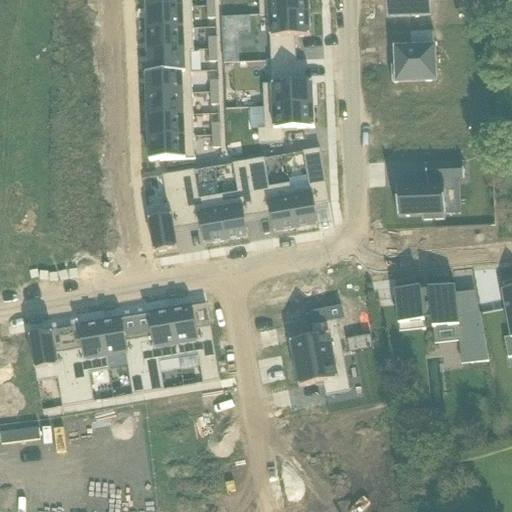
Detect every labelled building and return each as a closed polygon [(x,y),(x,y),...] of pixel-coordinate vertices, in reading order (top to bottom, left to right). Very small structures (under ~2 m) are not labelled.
[(146,0),(147,11),(192,9),(191,0),(146,0)] [(215,0),(206,0),(207,9),(215,8),(215,0)] [(259,0),(260,19),(269,18),(269,17),(310,15),(308,0),(259,0)] [(389,0),(389,4),(390,18),(429,16),(430,16),(429,0),(437,0),(436,0),(389,0)] [(215,8),(207,9),(208,21),(216,20),(215,8)] [(192,9),(147,11),(148,33),(193,31),(192,9)] [(0,10),(0,28),(18,29),(18,12),(18,11),(0,10)] [(484,12),(473,12),(473,26),(485,26),(484,12)] [(310,15),(269,17),(269,18),(272,63),(296,62),(295,48),(295,39),(298,39),(311,38),(310,15)] [(238,19),(222,20),(224,65),(240,65),(238,19)] [(0,28),(0,45),(18,45),(18,29),(0,28)] [(193,31),(148,33),(149,54),(191,53),(191,54),(194,53),(193,31)] [(397,68),(392,68),(393,85),(436,83),(434,33),(410,34),(411,50),(396,51),(397,68)] [(217,40),(208,40),(209,52),(217,52),(217,40)] [(0,45),(0,61),(17,62),(18,45),(0,45)] [(217,52),(209,52),(209,64),(210,64),(218,64),(217,52)] [(191,53),(149,54),(149,66),(150,75),(192,73),(191,54),(191,53)] [(0,61),(0,78),(17,79),(17,62),(0,61)] [(273,86),(263,87),(264,110),(314,107),(313,85),(300,85),(297,85),(297,77),(296,62),(272,63),(272,81),(273,86)] [(150,75),(146,75),(147,98),(193,96),(192,73),(150,75)] [(0,78),(0,95),(17,96),(17,79),(0,78)] [(218,83),(210,83),(211,95),(219,95),(218,83)] [(0,95),(0,112),(17,112),(17,96),(0,95)] [(219,95),(211,95),(211,107),(219,107),(219,95)] [(193,96),(147,98),(148,119),(193,117),(193,96)] [(265,131),(258,131),(259,146),(284,145),(283,134),(283,132),(298,131),(315,130),(314,107),(264,110),(265,131)] [(0,130),(17,130),(17,129),(16,129),(17,112),(0,112),(0,130)] [(193,117),(148,119),(149,141),(194,139),(193,117)] [(220,126),(212,126),(212,138),(221,138),(220,126)] [(221,138),(212,138),(213,150),(221,150),(221,138)] [(194,139),(149,141),(150,163),(178,162),(195,162),(194,139)] [(291,194),(290,194),(297,231),(319,227),(316,213),(315,207),(328,205),(329,205),(320,151),(304,154),(310,190),(291,194)] [(265,160),(249,163),(258,217),(271,214),(272,220),(274,232),(275,235),(297,231),(290,194),(291,194),(290,186),(270,189),(265,160)] [(219,198),(226,243),(249,239),(246,225),(245,219),(258,217),(249,163),(233,166),(238,194),(219,198)] [(429,190),(398,191),(399,219),(423,218),(423,223),(444,222),(444,218),(447,218),(446,189),(445,189),(444,183),(465,182),(464,166),(426,167),(427,183),(429,183),(429,190)] [(194,172),(179,175),(188,229),(201,226),(202,232),(204,247),(226,243),(219,198),(199,201),(194,172)] [(168,206),(148,210),(155,255),(178,251),(176,237),(175,231),(188,229),(179,175),(163,178),(166,197),(168,206)] [(0,181),(0,220),(14,220),(14,182),(0,181)] [(403,290),(390,292),(391,307),(394,306),(397,333),(420,331),(419,320),(429,319),(430,330),(458,327),(462,366),(489,363),(480,313),(457,316),(454,288),(442,289),(429,290),(429,289),(416,291),(416,289),(412,289),(403,290)] [(511,289),(502,291),(511,339),(511,289)] [(315,339),(291,344),(295,367),(343,357),(337,322),(344,321),(342,308),(310,314),(315,339)] [(194,311),(171,315),(180,359),(198,356),(202,377),(203,385),(220,382),(211,329),(210,329),(197,331),(196,325),(194,311)] [(153,339),(140,341),(149,394),(164,392),(160,363),(164,362),(180,359),(171,315),(149,318),(152,333),(153,339)] [(123,323),(101,327),(106,360),(108,360),(116,358),(126,356),(132,389),(133,397),(149,394),(140,341),(127,343),(126,337),(126,336),(123,323)] [(82,351),(69,353),(79,406),(94,404),(92,393),(89,375),(108,372),(110,371),(108,360),(106,360),(101,327),(79,330),(80,338),(81,345),(82,351)] [(42,337),(30,339),(34,365),(38,384),(43,383),(58,380),(62,401),(63,409),(79,406),(69,353),(57,355),(56,349),(53,335),(42,337)] [(343,357),(295,367),(299,389),(316,386),(324,384),(324,386),(326,398),(351,393),(343,357)] [(310,455),(309,456),(315,489),(317,488),(316,487),(332,484),(333,488),(363,482),(359,461),(363,460),(360,444),(356,444),(354,438),(371,435),(367,414),(348,417),(351,431),(324,436),(328,454),(311,457),(310,455)] [(416,450),(407,451),(408,461),(417,460),(416,450)]
